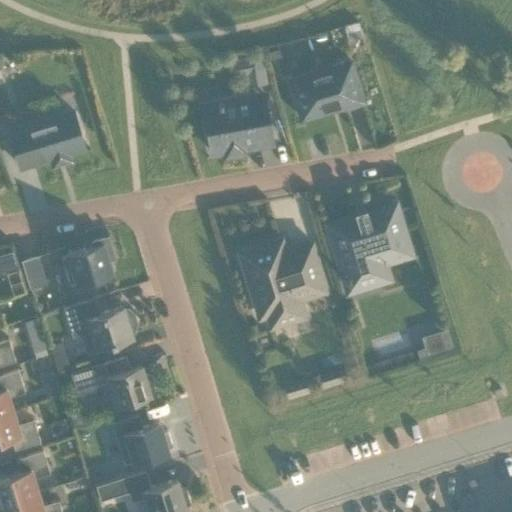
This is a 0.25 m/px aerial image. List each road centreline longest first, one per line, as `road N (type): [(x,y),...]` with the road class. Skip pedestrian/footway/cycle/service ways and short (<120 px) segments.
road 1 (residential): [(240,511),(143,203)]
road 2 (unclassified): [(258,511),(511,431)]
road 3 (residential): [(387,157),(143,203)]
road 4 (residential): [(143,203),(0,231)]
